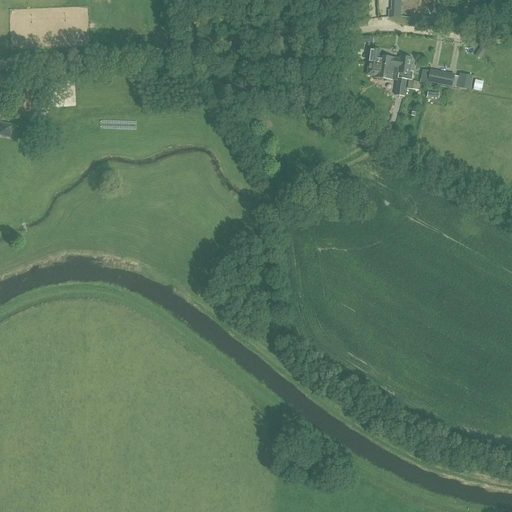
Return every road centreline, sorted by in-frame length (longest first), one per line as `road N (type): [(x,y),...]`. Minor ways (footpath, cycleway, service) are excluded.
road 1 (unclassified): [(375,29),(0,64)]
road 2 (track): [(511,217),(303,113),(279,39)]
